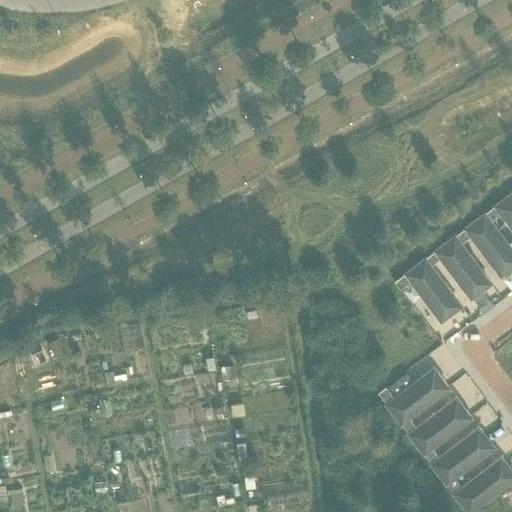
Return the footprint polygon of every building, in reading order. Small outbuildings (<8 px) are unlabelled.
[(511,191),(483,213),(489,220),(500,213),(511,228),(511,191)] [(454,235),(459,243),(470,235),(500,275),(511,265),(511,250),(489,220),(483,213),(454,235)] [(489,283),(459,243),(454,235),(424,258),(429,266),(440,258),(470,297),(489,283)] [(459,305),(429,266),(424,258),(393,281),(399,289),(410,280),(440,320),(459,305)] [(393,397),(385,386),(377,392),(400,422),(408,416),(447,387),(433,367),(393,397)] [(112,371),(105,372),(107,383),(126,379),(124,373),(113,375),(112,371)] [(415,427),(408,416),(400,422),(422,452),(430,446),(470,416),(455,397),(415,427)] [(0,420),(10,419),(9,410),(0,411),(0,420)] [(110,418),(101,420),(103,430),(112,428),(110,418)] [(438,457),(430,446),(422,452),(445,482),(453,476),(492,446),(477,427),(438,457)] [(460,486),(453,476),(445,482),(467,511),(511,478),(511,472),(500,457),(460,486)] [(21,487),(9,489),(11,504),(23,502),(21,487)]
